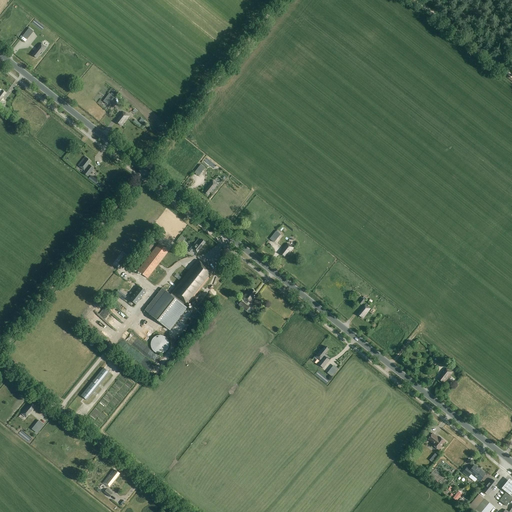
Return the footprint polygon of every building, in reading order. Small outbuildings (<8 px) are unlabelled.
[(31,30),(29,34),(35,38),(38,35),(31,30)] [(42,43),(32,55),(36,58),(40,54),(40,55),(47,47),(42,43)] [(108,105),(114,96),(109,93),(103,101),(108,105)] [(121,126),(127,119),(129,117),(124,113),(116,122),(121,126)] [(77,166),(84,171),(82,173),(87,177),(94,168),(89,165),(89,166),(88,165),(91,161),(85,156),(77,166)] [(98,181),(91,176),(88,178),(96,185),(98,181)] [(213,180),(204,192),(208,195),(211,191),(212,192),(218,184),(213,180)] [(276,231),(271,237),(276,240),(280,234),(276,231)] [(186,239),(182,236),(176,243),(180,246),(186,239)] [(197,253),(205,243),(201,239),(200,240),(198,238),(188,251),(191,253),(193,250),(197,253)] [(148,278),(169,251),(159,243),(138,271),(148,278)] [(288,253),(289,254),(294,248),(288,243),(280,253),(284,257),(288,253)] [(186,305),(187,306),(213,272),(198,260),(171,293),(172,294),(170,295),(162,289),(145,311),(170,330),(187,308),(185,307),(186,305)] [(146,292),(140,287),(130,299),(136,304),(146,292)] [(256,292),(251,289),(250,290),(249,290),(248,292),(243,299),(248,303),(256,292)] [(241,301),(238,305),(246,311),(249,314),(252,310),(249,307),(241,301)] [(363,319),(370,309),(365,305),(357,315),(363,319)] [(135,329),(131,335),(136,338),(140,332),(135,329)] [(160,354),(161,354),(162,353),(163,353),(164,353),(165,352),(166,352),(167,351),(167,350),(168,349),(169,348),(169,347),(169,346),(169,344),(169,343),(169,342),(168,341),(168,340),(167,339),(167,338),(166,337),(165,337),(164,336),(163,336),(162,336),(161,335),(160,335),(159,335),(158,335),(158,336),(157,336),(156,336),(155,337),(154,337),(153,338),(153,339),(152,340),(151,341),(151,342),(151,343),(151,344),(151,345),(151,346),(151,347),(151,348),(152,349),(152,350),(153,351),(154,351),(155,352),(155,353),(156,353),(157,353),(158,354),(159,354),(160,354)] [(321,349),(315,357),(320,361),(320,360),(321,361),(318,364),(319,365),(319,364),(322,367),(322,368),(323,368),(330,360),(325,356),(324,356),(329,349),(325,346),(322,350),(321,349)] [(87,401),(110,373),(104,368),(81,396),(87,401)] [(444,383),(453,372),(447,368),(438,379),(444,383)] [(27,406),(21,414),(26,418),(35,406),(31,403),(28,407),(27,406)] [(33,428),(37,432),(38,430),(39,431),(44,425),(43,424),(39,421),(33,428)] [(438,438),(432,433),(428,439),(432,442),(434,443),(432,445),(438,450),(445,441),(439,437),(438,438)] [(467,467),(463,472),(468,477),(471,474),(477,479),(480,481),(485,474),(486,474),(474,464),(470,469),(467,467)] [(103,483),(103,484),(109,488),(120,474),(116,471),(115,471),(114,470),(113,469),(103,483)] [(487,495),(497,483),(492,479),(482,491),(487,495)] [(502,487),(506,491),(511,495),(511,494),(511,481),(509,479),(508,480),(505,484),(502,487)] [(104,493),(109,497),(113,493),(107,489),(104,493)] [(456,501),(459,498),(462,494),(458,491),(455,495),(453,498),(456,501)] [(506,506),(511,497),(511,495),(508,492),(506,492),(499,500),(506,506)] [(468,506),(474,511),(488,511),(494,506),(479,494),(468,506)]
